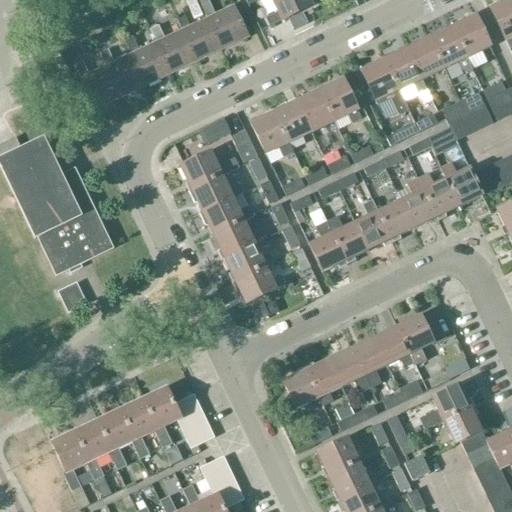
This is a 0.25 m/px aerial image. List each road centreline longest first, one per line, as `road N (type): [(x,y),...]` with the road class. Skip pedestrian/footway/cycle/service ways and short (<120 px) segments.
road 1 (unclassified): [(421,0),(144,139),(138,176),(185,277)]
road 2 (unclassified): [(511,351),(478,280),(453,264),(225,362)]
road 3 (unclassified): [(0,421),(185,277)]
road 4 (unclassified): [(225,362),(295,511)]
